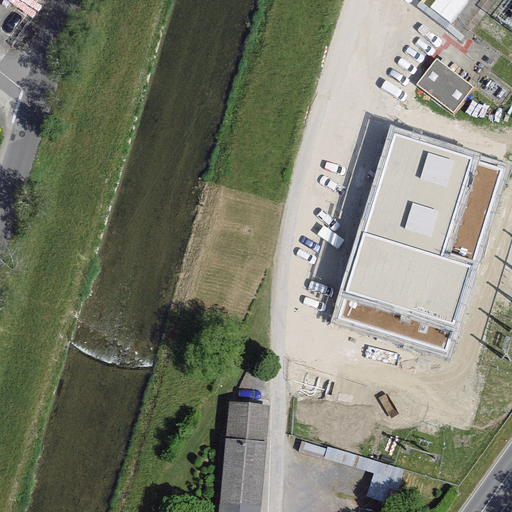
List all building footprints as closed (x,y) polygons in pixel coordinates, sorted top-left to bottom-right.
[(417,0),(451,24),(467,0),(417,0)] [(415,86),(452,116),(475,87),(437,58),(415,86)] [(503,166),(393,133),(337,319),(447,352),(503,166)] [(229,402),(218,511),(260,511),(271,406),(229,402)] [(395,497),(402,465),(376,460),(370,492),(395,497)]
